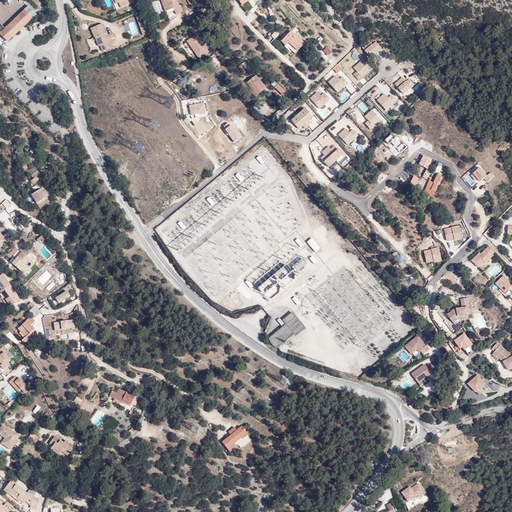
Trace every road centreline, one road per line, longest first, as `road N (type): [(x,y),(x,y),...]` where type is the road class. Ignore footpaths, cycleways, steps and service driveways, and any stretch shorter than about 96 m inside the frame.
road 1 (residential): [(40,76),(34,100),(69,142),(64,239),(88,352),(129,377)]
road 2 (tertiary): [(396,413),(377,395),(302,372),(243,337),(171,274),(141,234)]
road 3 (residential): [(141,234),(263,134),(312,138),(388,68)]
road 4 (tertiary): [(141,234),(65,83)]
